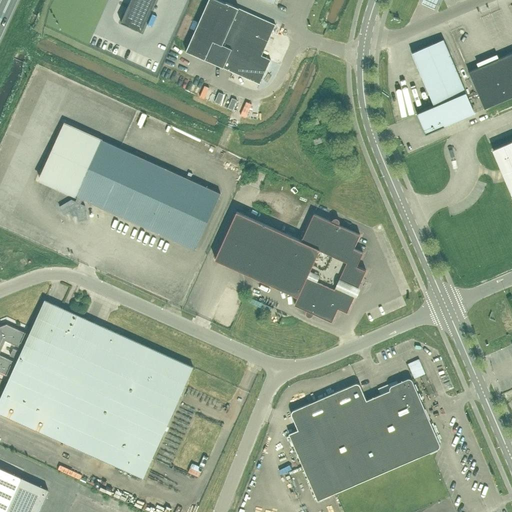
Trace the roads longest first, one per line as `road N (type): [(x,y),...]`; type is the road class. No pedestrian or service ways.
road 1 (unclassified): [(0,290),(61,273),(84,279),(284,366)]
road 2 (tertiary): [(444,307),(369,132),(364,44)]
road 3 (unknown): [(84,279),(92,245),(17,196),(10,182),(48,83)]
road 4 (tertiary): [(511,467),(444,307)]
road 5 (unclassified): [(284,366),(306,365),(444,307)]
road 6 (unclassified): [(219,511),(284,366)]
road 7 (unclassified): [(364,44),(479,0)]
